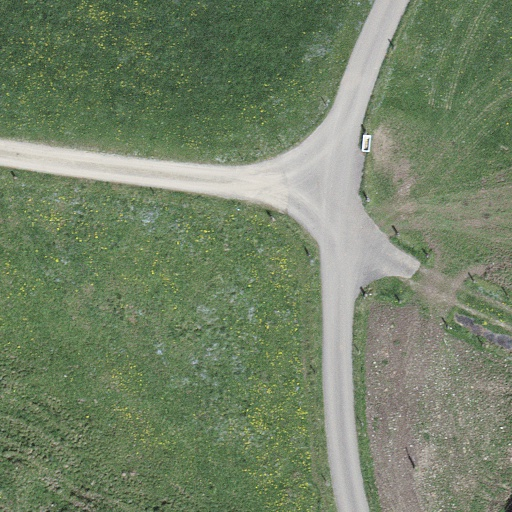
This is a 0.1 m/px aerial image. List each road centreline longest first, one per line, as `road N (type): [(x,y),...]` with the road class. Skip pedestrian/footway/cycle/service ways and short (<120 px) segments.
road 1 (track): [(0,156),(59,171),(332,188)]
road 2 (track): [(353,511),(341,428),(332,188)]
road 3 (track): [(332,188),(343,117),(392,0)]
